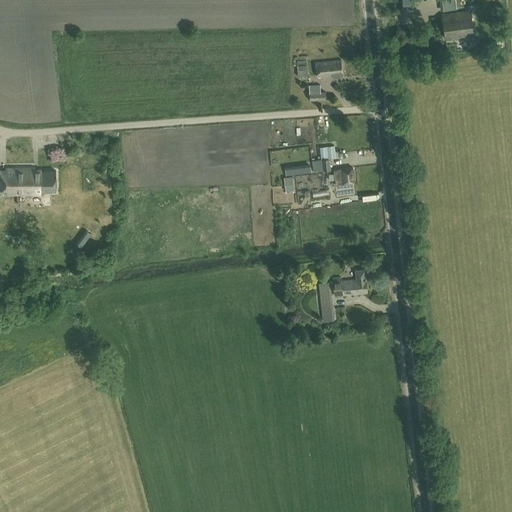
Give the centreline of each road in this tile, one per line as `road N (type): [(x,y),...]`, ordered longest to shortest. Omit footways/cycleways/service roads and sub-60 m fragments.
road 1 (tertiary): [(428,511),(368,0)]
road 2 (track): [(380,107),(0,130)]
